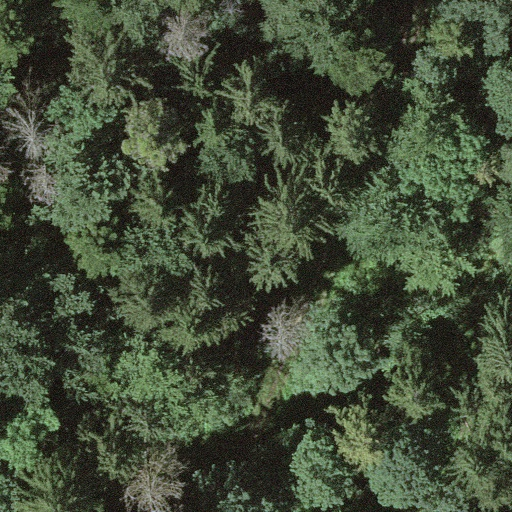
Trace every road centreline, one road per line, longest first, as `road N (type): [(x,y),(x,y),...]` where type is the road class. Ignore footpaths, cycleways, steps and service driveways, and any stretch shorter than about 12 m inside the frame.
road 1 (track): [(237,511),(304,362),(340,213),(423,0)]
road 2 (track): [(340,213),(511,269)]
